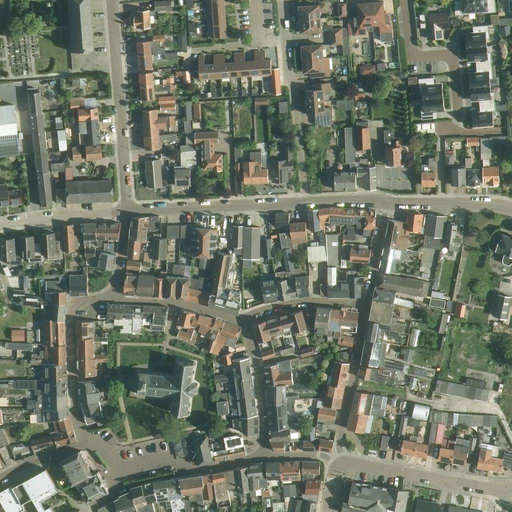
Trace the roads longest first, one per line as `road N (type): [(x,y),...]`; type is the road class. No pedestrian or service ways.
road 1 (residential): [(127,211),(111,0)]
road 2 (residential): [(265,457),(121,481),(88,443)]
road 3 (residential): [(88,443),(74,403),(71,309),(80,299),(114,298)]
road 4 (residential): [(127,211),(303,204)]
road 5 (residential): [(405,0),(412,53),(453,62),(456,132)]
road 6 (tertiary): [(507,492),(345,461)]
road 7 (residential): [(303,204),(295,89),(283,42)]
road 8 (residential): [(345,461),(338,442),(367,303)]
road 9 (residential): [(265,457),(259,382),(243,321)]
road 10 (residential): [(114,298),(185,304),(243,321)]
road 11 (residential): [(127,211),(0,226)]
road 12 (residential): [(243,321),(292,303),(367,303)]
road 13 (residential): [(511,208),(388,201)]
